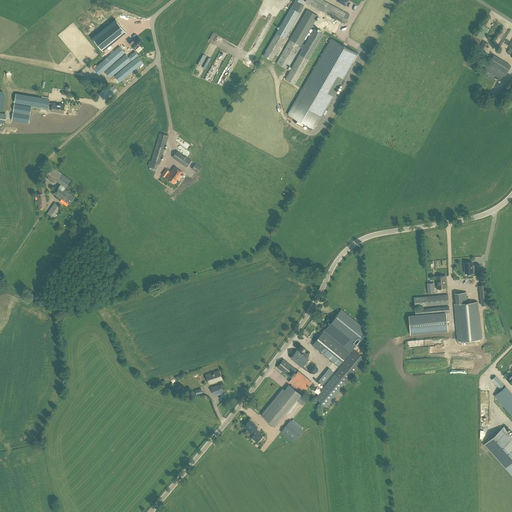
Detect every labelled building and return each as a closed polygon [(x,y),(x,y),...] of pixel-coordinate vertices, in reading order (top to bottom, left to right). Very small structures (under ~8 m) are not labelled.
[(322,0),(305,0),(305,2),(322,11),(327,2),(322,0)] [(327,2),(322,11),(345,24),(350,15),(327,2)] [(291,7),(263,55),(272,61),(300,12),(291,7)] [(307,11),(276,63),(287,69),(300,47),(303,49),(285,80),(294,85),(324,35),(314,29),(305,45),(302,44),(317,17),(307,11)] [(126,33),(114,20),(92,40),(104,53),(126,33)] [(137,36),(130,43),(135,49),(143,42),(137,36)] [(331,38),(287,115),(313,130),(358,54),(331,38)] [(483,41),(470,62),(476,66),(489,44),(483,41)] [(198,64),(205,67),(215,45),(208,42),(198,64)] [(119,46),(94,69),(99,75),(125,53),(119,46)] [(135,51),(129,56),(132,60),(138,56),(135,51)] [(125,55),(104,72),(110,78),(131,61),(125,55)] [(493,55),(492,56),(490,60),(484,70),(502,81),(511,66),(493,55)] [(138,57),(114,76),(119,83),(143,63),(138,57)] [(224,68),(216,84),(222,86),(230,71),(224,68)] [(511,87),(506,84),(501,92),(506,96),(511,87)] [(105,101),(117,90),(113,86),(101,97),(105,101)] [(16,93),(15,102),(48,108),(52,108),(52,111),(63,114),(65,105),(53,103),(53,104),(49,103),(50,99),(16,93)] [(500,93),(496,100),(502,103),(506,97),(500,93)] [(15,104),(12,120),(28,123),(31,107),(15,104)] [(151,162),(158,164),(160,164),(168,136),(160,133),(151,161),(151,162)] [(177,151),(172,157),(186,167),(191,161),(177,151)] [(196,164),(192,169),(198,173),(201,168),(196,164)] [(52,166),(46,175),(48,176),(47,178),(54,184),(56,181),(61,184),(60,186),(64,189),(71,180),(52,166)] [(166,169),(162,175),(174,184),(183,172),(174,167),(169,174),(168,173),(169,171),(166,169)] [(39,194),(36,194),(39,210),(43,210),(47,206),(43,178),(37,179),(39,194)] [(60,186),(54,194),(61,199),(69,204),(74,197),(64,189),(60,186)] [(54,203),(47,213),(54,218),(61,208),(54,203)] [(472,262),(464,263),(465,273),(473,273),(472,271),(475,271),(475,274),(480,274),(479,264),(475,265),(475,266),(472,266),(472,262)] [(446,276),(436,277),(437,289),(447,288),(446,276)] [(466,292),(454,293),(455,303),(454,303),(458,341),(480,339),(477,301),(467,302),(466,292)] [(448,294),(414,297),(415,307),(449,304),(448,294)] [(340,309),(312,345),(338,366),(365,331),(365,328),(340,309)] [(446,318),(409,321),(410,334),(447,331),(446,318)] [(306,337),(311,331),(306,327),(301,333),(306,337)] [(297,350),(290,358),(301,367),(308,359),(297,350)] [(341,367),(316,398),(327,407),(352,376),(365,359),(354,350),(341,367)] [(276,367),(291,379),(305,390),(312,382),(283,359),(276,367)] [(311,365),(308,369),(310,373),(314,374),(317,370),(315,366),(311,365)] [(329,368),(318,381),(323,384),(333,371),(329,368)] [(219,370),(206,374),(209,384),(222,380),(219,370)] [(511,393),(496,376),(491,380),(501,390),(494,396),(511,415),(511,393)] [(291,379),(289,382),(303,393),(305,390),(291,379)] [(221,384),(211,387),(213,395),(223,392),(221,384)] [(283,389),(261,415),(268,421),(275,427),(297,401),(303,406),(307,400),(289,385),(285,391),(283,389)] [(487,416),(486,388),(479,388),(480,417),(487,416)] [(290,421),(281,432),(293,443),(303,431),(300,429),(302,427),(293,419),(291,422),(290,421)] [(249,420),(244,426),(249,431),(249,432),(253,435),(251,437),(257,442),(262,435),(255,429),(257,427),(249,420)] [(511,435),(504,427),(484,445),(511,475),(511,435)]
